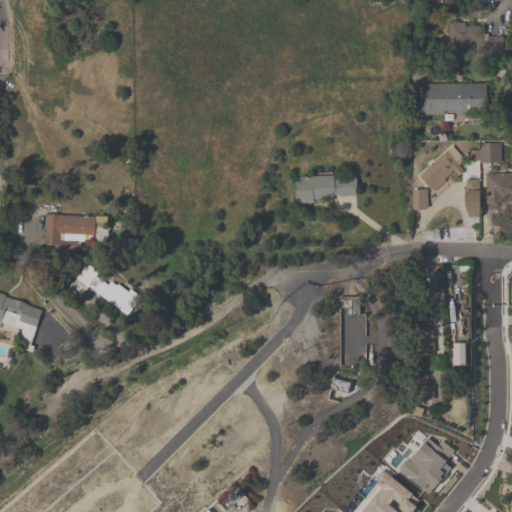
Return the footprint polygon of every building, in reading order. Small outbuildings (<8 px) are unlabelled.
[(483,25),(449,25),(449,54),(483,54),(483,25)] [(486,84),(422,84),(422,114),(486,114),(486,84)] [(502,144),(478,144),(478,164),(502,164),(502,144)] [(356,176),(295,178),(296,202),(356,200),(356,176)] [(465,192),(465,219),(480,219),(480,192),(465,192)] [(64,238),(107,239),(107,218),(46,217),(45,247),(64,247),(64,238)] [(88,290),(128,317),(138,301),(85,265),(69,290),(82,299),(88,290)] [(0,295),(0,326),(32,339),(42,311),(0,295)] [(359,300),(352,300),(351,314),(359,314),(359,300)] [(417,357),(433,357),(433,329),(417,329),(417,357)] [(464,344),(453,344),(453,367),(464,367),(464,344)] [(434,400),(432,387),(417,389),(418,402),(434,400)]
